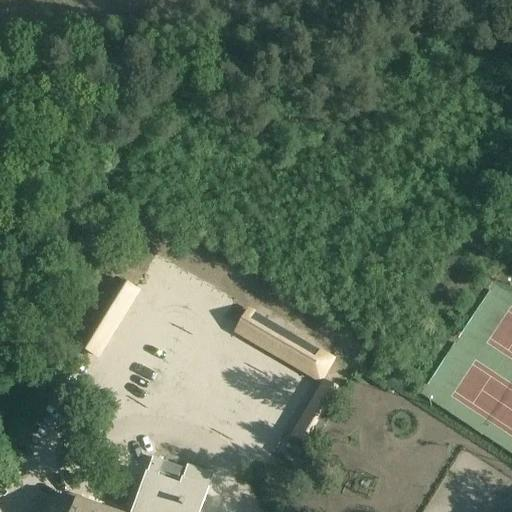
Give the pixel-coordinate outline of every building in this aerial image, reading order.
[(173,267),(159,288),(321,383),(335,361),(173,267)] [(99,358),(138,294),(140,291),(118,277),(116,280),(77,345),(99,358)] [(511,403),(511,404),(505,377),(474,384),(486,436),(507,431),(511,448),(511,403)] [(312,447),(345,393),(325,381),(292,435),(312,447)] [(154,458),(148,474),(134,511),(95,511),(72,504),(69,503),(66,504),(62,505),(58,508),(56,509),(55,511),(54,511),(200,511),(214,476),(188,467),(181,486),(177,484),(182,470),(165,464),(165,462),(154,458)]
